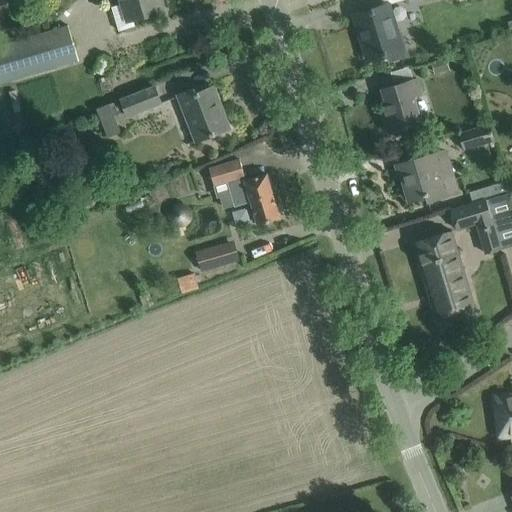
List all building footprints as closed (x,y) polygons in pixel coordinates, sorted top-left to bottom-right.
[(135,27),(133,20),(161,11),(157,0),(122,0),(123,4),(112,7),(119,31),(135,27)] [(397,33),(388,5),(354,15),(367,60),(386,54),(389,62),(407,56),(399,33),(397,33)] [(0,83),(78,61),(68,25),(0,44),(0,83)] [(384,115),(389,133),(421,123),(413,97),(422,95),(417,79),(382,90),(389,113),(384,115)] [(155,86),(96,110),(107,138),(121,132),(114,115),(124,111),(126,117),(161,103),(155,86)] [(177,95),(195,142),(230,128),(213,86),(196,93),(194,89),(177,95)] [(490,124),(458,133),(463,151),(495,142),(490,124)] [(455,192),(443,151),(403,163),(407,175),(402,177),(409,201),(425,196),(426,201),(455,192)] [(0,161),(0,170),(2,176),(21,169),(15,155),(0,161)] [(239,159),(209,168),(214,185),(217,197),(220,196),(224,208),(233,205),(234,207),(251,202),(257,224),(279,218),(266,174),(253,178),(245,180),(239,159)] [(511,198),(510,192),(485,200),(493,225),(511,218),(511,198)] [(485,254),(500,249),(493,225),(485,200),(450,211),(456,230),(479,223),(488,252),(485,253),(485,254)] [(437,321),(475,310),(451,231),(413,243),(437,321)] [(220,250),(219,245),(197,252),(202,270),(239,260),(234,245),(220,250)] [(192,289),(188,278),(177,281),(180,293),(192,289)] [(511,394),(495,397),(499,438),(511,436),(511,394)]
